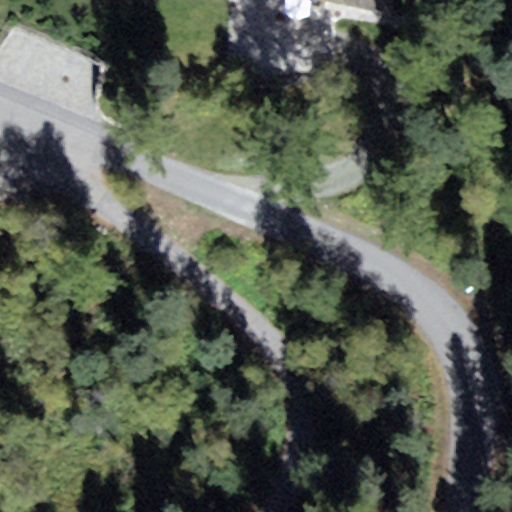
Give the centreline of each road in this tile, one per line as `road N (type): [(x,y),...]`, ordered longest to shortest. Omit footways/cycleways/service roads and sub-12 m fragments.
road 1 (residential): [(0,108),(99,138),(377,263),(441,323),(467,411),(458,511)]
road 2 (residential): [(0,119),(172,292),(256,443),(248,511)]
